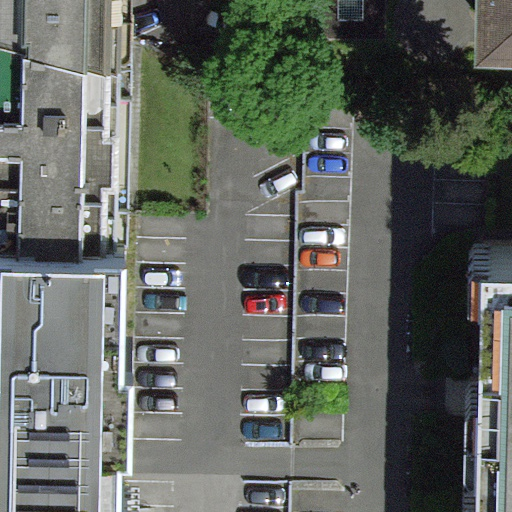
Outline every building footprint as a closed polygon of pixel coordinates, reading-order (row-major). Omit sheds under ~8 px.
[(0,0),(0,2),(121,37),(121,0),(0,0)] [(511,0),(494,0),(494,32),(511,32),(511,0)] [(0,208),(118,212),(121,37),(0,2),(0,208)] [(0,474),(121,477),(121,453),(122,416),(132,415),(135,330),(124,330),(127,212),(118,212),(0,208),(0,474)] [(481,414),(511,414),(511,240),(483,239),(481,414)] [(511,511),(511,414),(481,414),(478,511),(511,511)] [(0,474),(0,511),(125,511),(126,477),(121,477),(0,474)]
